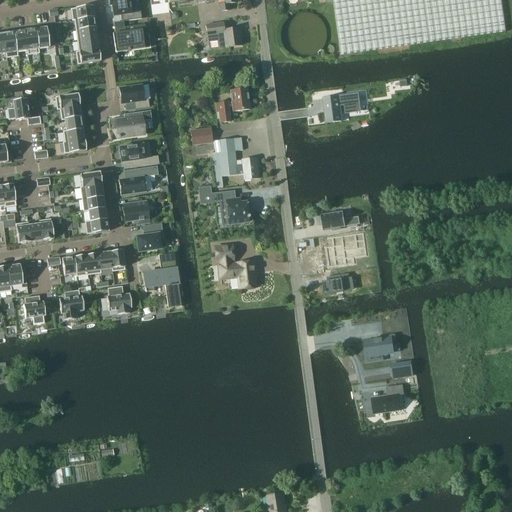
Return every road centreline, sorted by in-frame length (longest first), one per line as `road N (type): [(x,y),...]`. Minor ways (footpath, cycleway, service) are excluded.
road 1 (residential): [(326,511),(257,0)]
road 2 (residential): [(99,0),(114,108),(98,110),(105,159)]
